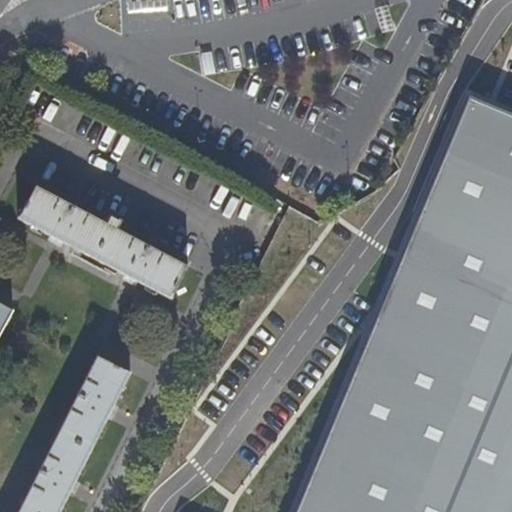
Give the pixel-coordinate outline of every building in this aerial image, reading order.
[(372,8),(379,30),(391,27),(384,5),(372,8)] [(198,51),(201,72),(213,71),(210,50),(198,51)] [(511,511),(511,116),(487,106),(469,99),(295,511),(511,511)] [(185,264),(35,185),(17,220),(168,298),(185,264)] [(0,330),(11,311),(0,304),(0,330)] [(130,374),(96,357),(17,511),(58,511),(66,497),(74,482),(107,419),(115,403),(130,374)]
